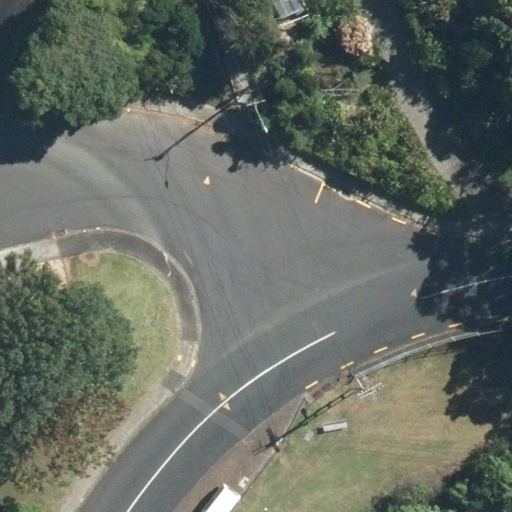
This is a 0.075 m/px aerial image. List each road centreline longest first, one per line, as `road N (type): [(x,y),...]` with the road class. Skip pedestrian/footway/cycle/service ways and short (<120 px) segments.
road 1 (residential): [(349,322),(310,262),(261,221),(100,184),(0,197)]
road 2 (residential): [(349,322),(224,403),(128,511)]
road 3 (residential): [(511,275),(349,322)]
